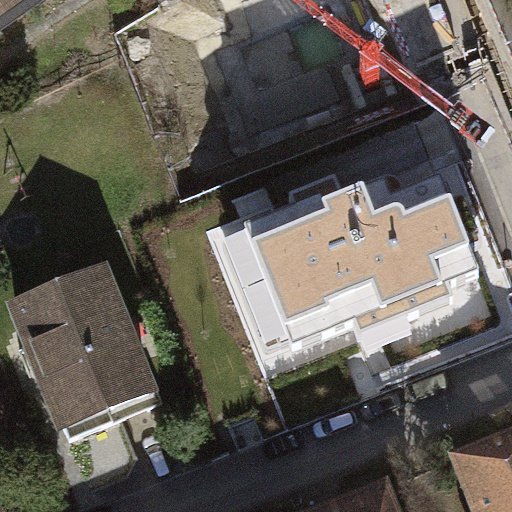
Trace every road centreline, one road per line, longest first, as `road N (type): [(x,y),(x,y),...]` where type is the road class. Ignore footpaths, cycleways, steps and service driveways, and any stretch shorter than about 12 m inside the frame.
road 1 (residential): [(166,511),(511,370)]
road 2 (residential): [(511,155),(450,0)]
